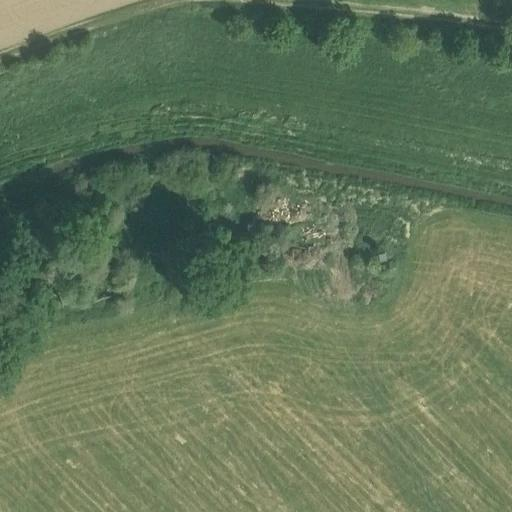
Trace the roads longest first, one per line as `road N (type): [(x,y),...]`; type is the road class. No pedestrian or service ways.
road 1 (track): [(511,24),(277,0)]
road 2 (track): [(175,0),(0,61)]
